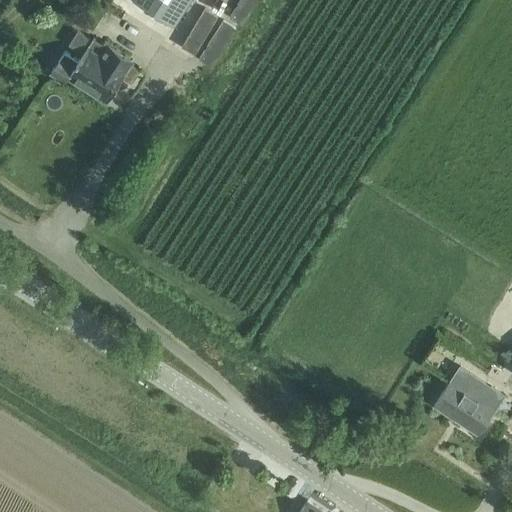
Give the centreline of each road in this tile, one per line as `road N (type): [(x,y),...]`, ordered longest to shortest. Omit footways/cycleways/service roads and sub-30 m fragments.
road 1 (tertiary): [(358,511),(0,279)]
road 2 (unknown): [(44,241),(212,0)]
